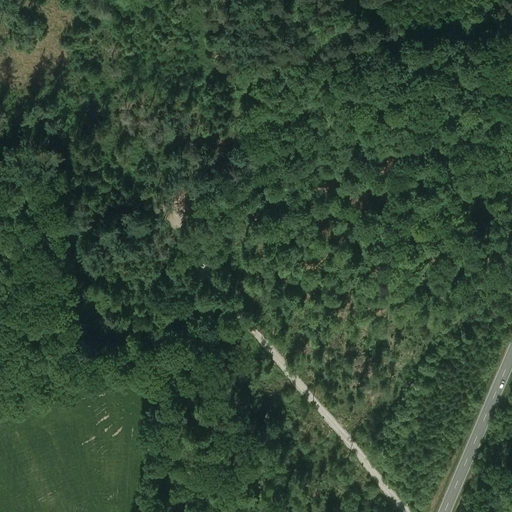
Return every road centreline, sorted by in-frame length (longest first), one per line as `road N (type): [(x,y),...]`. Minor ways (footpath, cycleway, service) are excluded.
road 1 (track): [(407,511),(195,258)]
road 2 (secondary): [(444,511),(511,354)]
